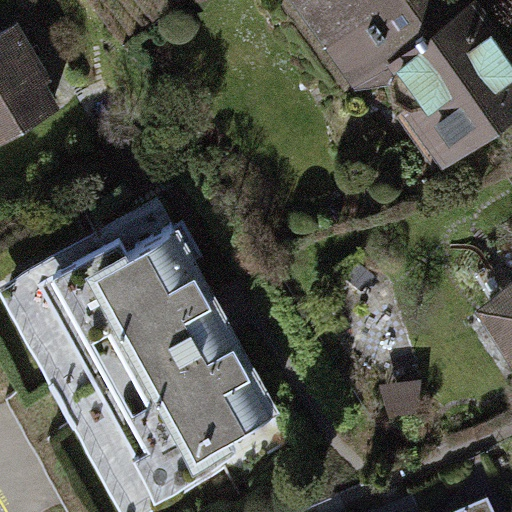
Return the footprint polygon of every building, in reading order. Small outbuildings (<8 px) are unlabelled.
[(511,30),(491,0),(302,0),(361,84),(389,65),(451,155),(511,112),(511,30)] [(19,15),(0,25),(0,129),(63,96),(19,15)] [(94,233),(3,280),(125,511),(140,511),(225,468),(216,452),(243,438),(234,422),(280,397),(186,218),(136,244),(129,229),(100,244),(94,233)] [(511,273),(480,295),(511,344),(511,273)] [(493,511),(490,503),(470,511),(493,511)]
